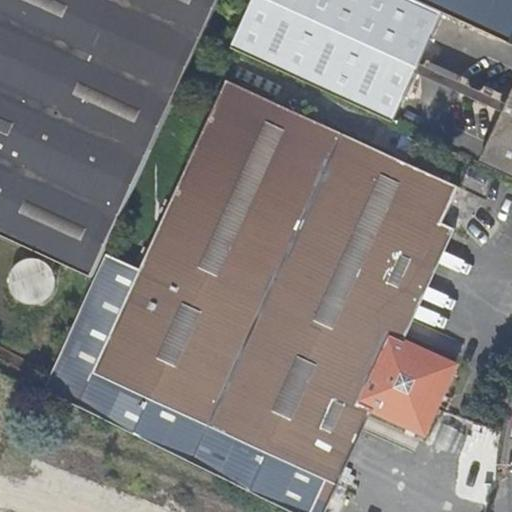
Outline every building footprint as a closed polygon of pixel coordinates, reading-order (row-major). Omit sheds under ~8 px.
[(0,0),(0,235),(94,279),(205,37),(222,0),(0,0)] [(424,66),(445,17),(409,0),(256,0),(233,50),(397,127),(420,75),(424,66)] [(409,0),(445,17),(485,35),(499,0),(409,0)] [(511,0),(499,0),(485,35),(511,47),(511,44),(511,0)] [(464,85),(424,66),(420,75),(460,95),(464,85)] [(94,375),(303,471),(303,470),(427,174),(227,83),(94,375)] [(460,95),(503,115),(508,105),(464,85),(460,95)] [(511,96),(508,105),(503,115),(485,156),(481,167),(511,181),(511,96)] [(455,186),(427,174),(303,470),(326,480),(361,404),(373,409),(425,434),(454,370),(402,346),(391,340),(443,224),(456,230),(472,194),(455,186)] [(391,340),(402,346),(456,230),(443,224),(391,340)] [(57,278),(55,271),(52,269),(51,267),(50,266),(48,264),(46,262),(45,262),(38,259),(33,259),(28,260),(22,262),(20,264),(16,267),(13,271),(12,273),(11,278),(10,282),(10,285),(12,292),(13,295),(16,298),(18,300),(20,302),(24,305),(30,306),(37,306),(39,306),(44,304),(45,304),(46,303),(49,301),(55,295),(56,291),(57,286),(57,282),(57,280),(57,278)] [(0,432),(19,385),(0,377),(0,432)] [(361,404),(326,480),(326,481),(338,487),(373,409),(361,404)]
